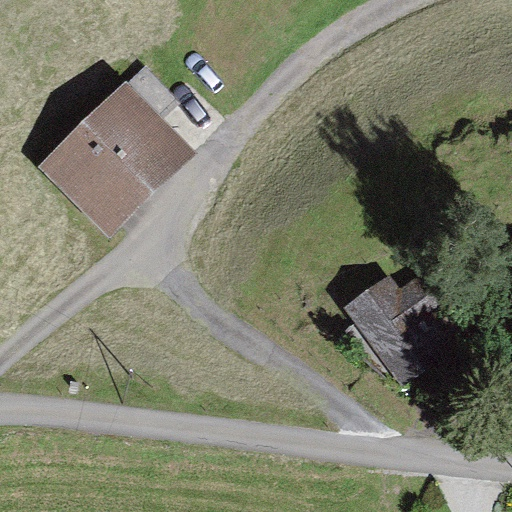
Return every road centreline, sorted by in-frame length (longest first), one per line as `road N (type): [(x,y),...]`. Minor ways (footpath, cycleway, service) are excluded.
road 1 (track): [(410,0),(333,38),(141,251),(0,369)]
road 2 (unclassified): [(0,408),(511,467)]
road 3 (track): [(141,251),(230,330),(360,424),(384,455)]
